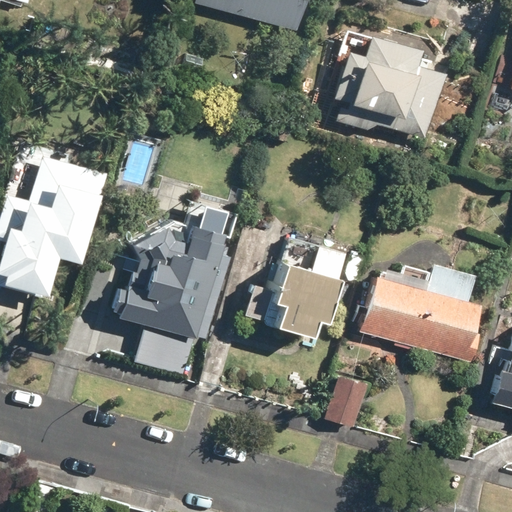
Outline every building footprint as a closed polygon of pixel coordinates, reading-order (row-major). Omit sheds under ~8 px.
[(188,0),(188,1),(292,30),(300,0),(188,0)] [(413,49),(347,31),(330,91),(324,90),(316,116),(365,130),(367,124),(419,139),(438,72),(409,64),(413,49)] [(66,155),(15,141),(0,195),(0,286),(40,298),(51,257),(73,263),(91,197),(94,198),(101,173),(64,162),(66,155)] [(112,288),(105,310),(111,312),(110,317),(190,339),(194,325),(204,328),(224,255),(220,253),(222,246),(216,244),(219,234),(213,233),(215,227),(185,219),(179,241),(167,238),(159,224),(125,243),(105,237),(91,282),(112,288)] [(302,271),(274,262),(265,289),(246,284),(237,314),(256,320),(255,322),(303,337),(308,321),(317,323),(338,252),(311,244),(302,271)] [(375,277),(368,275),(360,304),(355,303),(352,314),(357,315),(353,331),(466,362),(474,332),(468,331),(475,304),(466,302),(473,275),(429,263),(427,272),(398,264),(396,272),(378,267),(375,277)] [(493,368),(484,401),(511,408),(511,327),(500,370),(493,368)] [(362,385),(330,375),(317,419),(349,429),(362,385)] [(53,511),(58,487),(37,483),(32,511),(53,511)]
